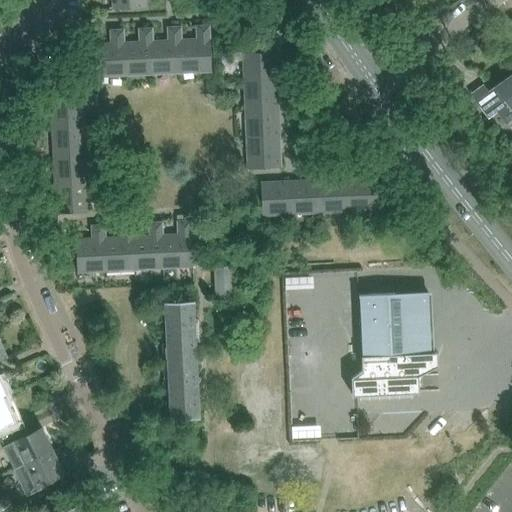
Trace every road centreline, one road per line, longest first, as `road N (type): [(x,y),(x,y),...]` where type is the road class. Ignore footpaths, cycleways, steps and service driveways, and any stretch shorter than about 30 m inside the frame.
road 1 (residential): [(147,511),(11,223),(0,102)]
road 2 (tertiary): [(511,258),(374,84)]
road 3 (residential): [(374,84),(488,0)]
